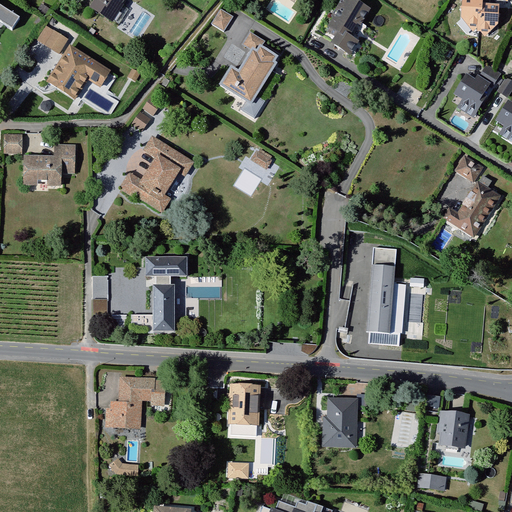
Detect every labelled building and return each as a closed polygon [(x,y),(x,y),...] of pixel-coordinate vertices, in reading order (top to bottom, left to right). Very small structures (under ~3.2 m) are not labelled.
[(124,0),(94,0),(91,6),(112,20),(124,0)] [(363,6),(354,0),(340,0),(326,25),(335,31),(328,42),(349,55),(359,39),(347,33),(363,6)] [(485,0),(462,0),(461,19),(474,31),(478,28),(478,32),(480,32),(485,38),(499,26),(501,6),(485,5),(485,0)] [(19,19),(0,7),(0,21),(13,29),(19,19)] [(222,8),(213,24),(225,31),(234,16),(222,8)] [(67,39),(45,25),(36,39),(58,53),(67,39)] [(111,70),(70,45),(47,83),(75,100),(87,80),(101,88),(111,70)] [(259,53),(253,50),(240,72),(232,67),(220,87),(249,104),(276,58),(261,49),(259,53)] [(484,83),(464,70),(450,93),(459,98),(454,107),(470,117),(483,95),(478,92),(484,83)] [(500,92),(511,95),(511,79),(504,77),(500,92)] [(143,108),(153,116),(161,106),(151,98),(143,108)] [(511,101),(507,98),(493,121),(502,126),(497,134),(511,143),(511,101)] [(134,122),(144,129),(152,118),(142,111),(134,122)] [(5,133),(5,153),(23,153),(23,133),(5,133)] [(194,163),(152,138),(143,152),(155,159),(142,181),(130,173),(120,190),(164,217),(173,201),(165,196),(179,173),(186,177),(194,163)] [(53,158),(24,157),(23,185),(60,186),(61,175),(76,175),(77,145),(53,144),(53,158)] [(260,147),(252,159),(268,168),(275,156),(260,147)] [(481,167),(463,155),(453,172),(471,183),(481,167)] [(499,195),(475,181),(456,213),(446,207),(438,221),(472,241),(499,195)] [(398,251),(374,249),(366,332),(390,334),(398,251)] [(188,258),(146,258),(146,277),(157,277),(157,286),(154,286),(154,316),(132,316),(132,333),(176,333),(176,285),(171,285),(171,277),(188,277),(188,258)] [(108,315),(108,298),(95,297),(94,314),(108,315)] [(126,327),(127,315),(117,314),(115,325),(126,327)] [(163,378),(118,377),(117,401),(108,401),(108,408),(104,408),(103,430),(137,431),(138,399),(163,400),(163,378)] [(259,384),(228,382),(225,423),(256,425),(259,384)] [(357,402),(326,401),(326,418),(321,418),(320,448),(356,449),(357,402)] [(466,413),(437,410),(433,443),(463,446),(466,413)] [(228,477),(251,478),(252,460),(228,460),(228,477)] [(117,462),(118,473),(140,473),(139,462),(117,462)] [(446,477),(418,473),(417,487),(445,491),(446,477)] [(277,509),(271,506),(269,511),(329,511),(330,511),(300,501),(298,506),(280,500),(277,509)]
